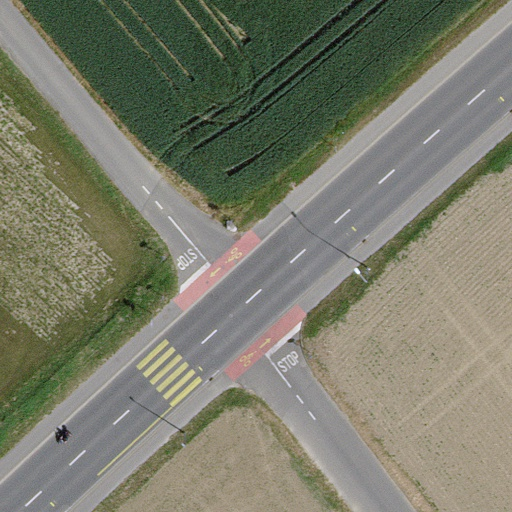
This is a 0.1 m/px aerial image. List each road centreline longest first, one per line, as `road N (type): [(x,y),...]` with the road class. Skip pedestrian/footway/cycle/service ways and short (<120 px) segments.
road 1 (track): [(238,310),(0,17)]
road 2 (secondary): [(511,66),(238,310)]
road 3 (secondary): [(238,310),(21,511)]
road 4 (unclassified): [(391,511),(238,310)]
